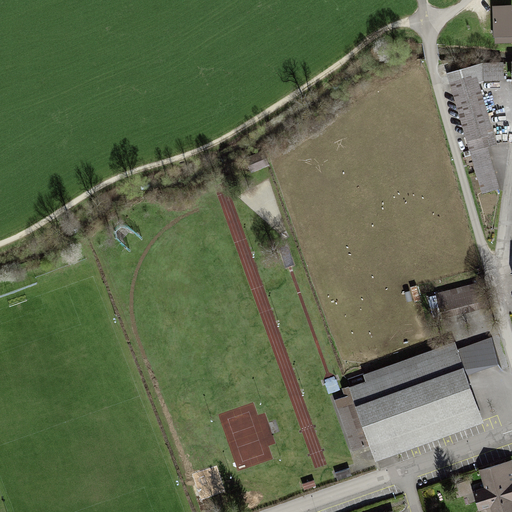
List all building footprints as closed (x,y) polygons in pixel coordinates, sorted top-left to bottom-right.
[(511,7),(493,9),(494,37),(511,36),(511,7)] [(503,66),(483,66),(483,83),(503,83),(503,66)] [(477,75),(451,82),(482,193),(496,190),(485,149),(497,146),(477,75)] [(482,285),(440,296),(444,312),(486,301),(482,285)] [(458,353),(353,390),(358,404),(340,411),(355,453),(373,447),(379,464),(485,427),(458,353)] [(511,464),(480,474),(485,492),(478,494),(483,511),(490,510),(490,511),(508,511),(506,504),(511,501),(511,464)]
